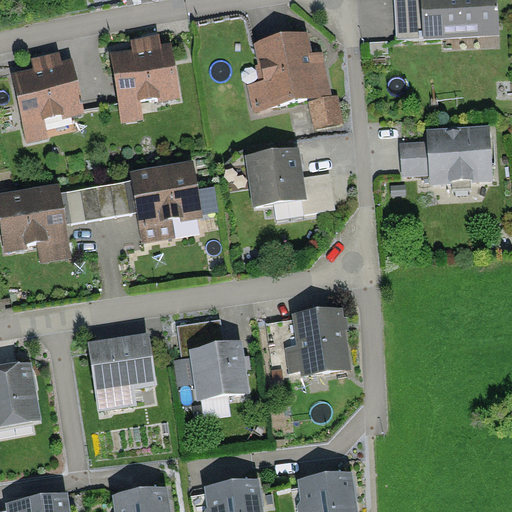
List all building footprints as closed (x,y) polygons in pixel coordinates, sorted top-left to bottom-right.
[(494,0),(395,0),(398,43),(497,37),(494,0)] [(306,42),(260,51),(268,88),(253,92),(257,113),(328,98),(320,61),(310,63),(306,42)] [(177,98),(169,52),(159,54),(157,44),(133,48),(135,59),(114,63),(122,108),(177,98)] [(81,115),(71,69),(61,72),(59,61),(35,66),(38,77),(17,82),(27,127),(81,115)] [(342,125),(337,103),(312,109),(317,131),(342,125)] [(488,135),(431,138),(431,147),(433,175),(433,185),(491,182),(488,135)] [(433,175),(431,147),(403,149),(405,177),(433,175)] [(297,155),(250,162),(257,209),(274,206),(277,223),(335,214),(330,177),(301,181),(297,155)] [(200,217),(192,171),(134,181),(145,243),(174,238),(171,222),(200,217)] [(126,186),(67,196),(72,226),(131,217),(126,186)] [(207,217),(221,213),(215,191),(202,195),(207,217)] [(57,194),(0,204),(0,206),(8,251),(65,241),(57,194)] [(348,371),(340,316),(267,328),(274,380),(305,375),(306,378),(348,371)] [(179,330),(184,361),(195,359),(201,403),(246,396),(239,351),(224,353),(220,324),(179,330)] [(146,346),(94,353),(103,412),(132,407),(129,391),(153,387),(146,346)] [(27,372),(0,376),(0,426),(36,419),(33,401),(35,398),(34,392),(31,389),(27,372)] [(349,482),(306,489),(308,504),(305,505),(301,510),(301,511),(353,511),(354,511),(356,508),(355,502),(352,500),(349,482)] [(257,507),(254,489),(192,498),(194,511),(260,511),(260,509),(257,507)] [(165,511),(163,497),(120,504),(121,511),(165,511)]
